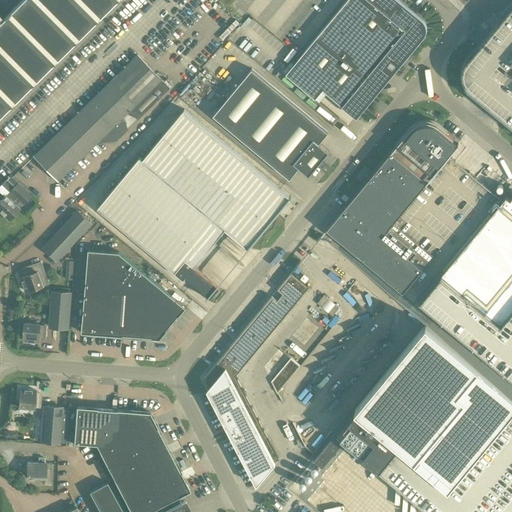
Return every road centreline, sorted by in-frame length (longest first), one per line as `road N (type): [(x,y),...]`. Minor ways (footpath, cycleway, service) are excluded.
road 1 (unclassified): [(421,81),(175,377)]
road 2 (unknown): [(451,255),(475,205),(448,185),(417,218),(448,250)]
road 3 (unclassified): [(175,377),(0,365)]
road 4 (unclassified): [(244,511),(175,377)]
